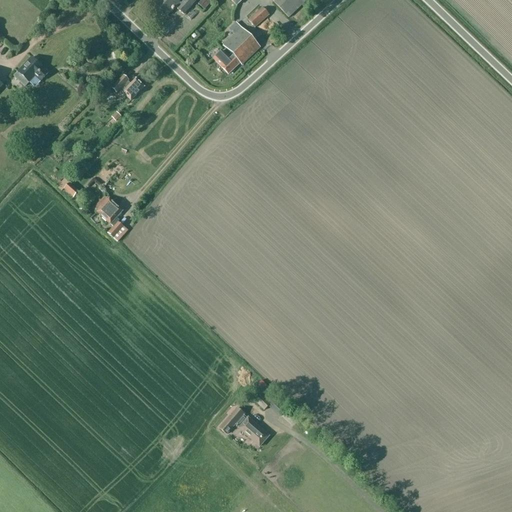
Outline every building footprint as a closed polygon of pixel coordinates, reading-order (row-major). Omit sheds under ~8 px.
[(196,0),(184,0),(181,4),(176,0),(157,0),(154,4),(161,10),(160,12),(160,14),(161,16),(162,17),(164,17),(166,15),(167,16),(175,7),(183,15),(196,0)] [(200,0),(197,4),(203,10),(210,2),(208,0),(200,0)] [(306,0),(270,0),(288,18),(306,0)] [(262,8),(248,20),(254,28),(268,16),(262,8)] [(228,75),(240,64),(241,65),(260,48),(241,28),(236,23),(228,30),(233,35),(222,46),(231,55),(228,58),(221,51),(213,59),(221,67),(221,68),(228,75)] [(31,58),(17,73),(14,77),(24,87),(34,76),(40,82),(48,73),(31,58)] [(135,79),(130,85),(127,82),(128,81),(123,76),(111,88),(116,93),(119,90),(122,93),(130,101),(143,87),(135,79)] [(111,117),(115,122),(120,116),(116,112),(111,117)] [(64,179),(57,187),(61,191),(64,188),(73,198),(71,200),(78,206),(86,198),(82,194),(77,200),(73,197),(78,192),(69,183),(68,183),(64,179)] [(114,220),(122,211),(108,199),(108,200),(104,196),(93,208),(97,212),(96,212),(113,227),(107,234),(113,239),(117,242),(127,231),(123,227),(118,222),(117,223),(114,220)] [(255,402),(263,410),(275,398),(266,390),(255,402)] [(270,409),(279,417),(287,410),(278,401),(270,409)] [(247,418),(247,419),(243,415),(236,408),(219,429),(226,435),(235,425),(239,428),(238,429),(259,447),(268,436),(247,418)]
